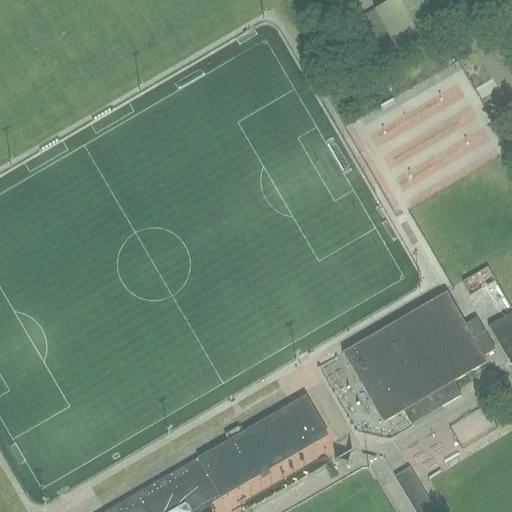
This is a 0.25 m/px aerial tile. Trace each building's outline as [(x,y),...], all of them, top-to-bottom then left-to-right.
[(384,59),(397,52),(439,29),(423,0),(391,0),(362,17),(384,59)] [(465,325),(445,293),(341,353),(382,424),(403,412),(407,418),(438,401),(436,397),(488,367),(483,357),(494,350),(475,319),(465,325)] [(511,313),(489,327),(508,360),(511,367),(511,366),(511,313)] [(212,511),(208,504),(326,436),(304,397),(186,466),(180,454),(80,511),(212,511)] [(418,457),(406,464),(418,486),(430,479),(418,457)]
